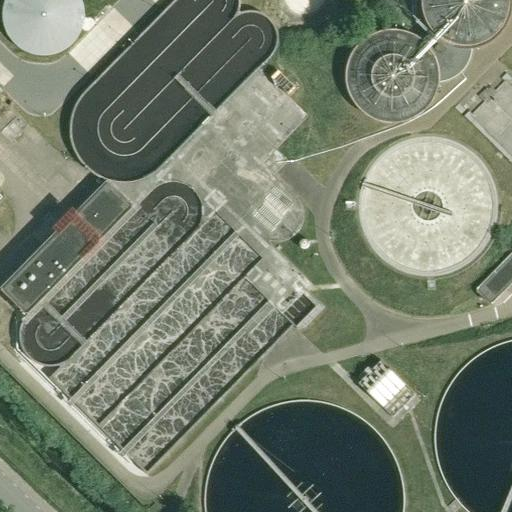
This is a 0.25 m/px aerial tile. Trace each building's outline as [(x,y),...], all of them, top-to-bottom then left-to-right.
[(5,0),(5,1),(3,9),(2,17),(3,23),(4,28),(7,33),(10,39),(15,44),(18,47),(23,51),(28,53),(35,55),(40,56),(47,56),(52,55),(58,53),(62,51),(67,48),(71,45),(75,40),(79,35),(81,31),(83,26),(84,21),(84,15),(84,9),(82,3),(81,0),(5,0)] [(439,77),(439,79),(443,78),(446,77),(450,75),(454,73),(457,71),(459,68),(462,65),(464,62),(466,58),(467,55),(468,51),(468,49),(461,49),(454,49),(451,48),(446,46),(444,45),(440,43),(435,39),(430,34),(422,41),(424,43),(427,46),(429,49),(431,52),(431,53),(433,56),(435,59),(437,66),(438,69),(439,73),(439,76),(439,77)] [(133,207),(106,181),(0,288),(27,315),(133,207)] [(511,252),(476,289),(491,305),(511,283),(511,252)] [(357,384),(393,418),(416,394),(380,360),(357,384)]
